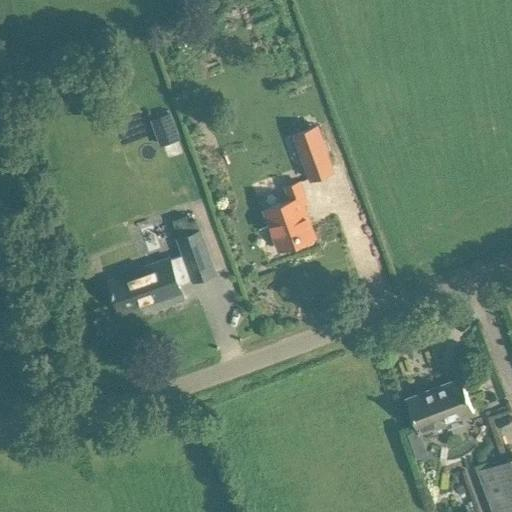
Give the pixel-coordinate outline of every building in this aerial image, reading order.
[(171,112),(151,119),(160,145),(180,138),(171,112)] [(294,133),(311,180),(336,171),(318,124),(294,133)] [(307,201),(300,182),(287,186),(291,199),(265,208),(271,226),(277,224),(285,247),(315,236),(303,202),(307,201)] [(194,279),(215,272),(196,219),(189,221),(187,215),(173,220),(180,239),(188,261),(174,266),(170,256),(140,267),(142,271),(110,282),(121,313),(154,301),(156,306),(183,297),(178,281),(193,276),(194,279)] [(474,411),(461,377),(407,398),(420,432),(474,411)] [(511,511),(511,456),(478,469),(494,511),(511,511)]
